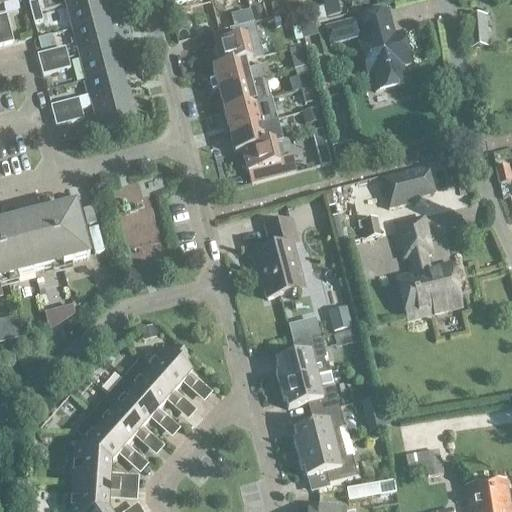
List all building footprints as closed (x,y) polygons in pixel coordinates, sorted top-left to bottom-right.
[(72,32),(108,23),(102,0),(92,0),(66,7),(72,32)] [(336,0),(321,0),(326,20),(340,17),(336,0)] [(369,0),(356,0),(355,7),(367,9),(369,0)] [(31,15),(39,13),(36,3),(28,5),(31,15)] [(312,12),(315,25),(325,22),(322,9),(312,12)] [(33,25),(42,23),(39,13),(31,15),(33,25)] [(394,38),(388,13),(323,30),(328,49),(358,41),(360,47),(359,48),(367,78),(369,78),(374,96),(408,87),(403,69),(409,67),(401,37),(394,38)] [(0,18),(0,43),(1,48),(14,45),(6,17),(0,18)] [(468,19),(471,51),(490,50),(487,17),(468,19)] [(79,58),(115,48),(108,23),(72,32),(79,58)] [(317,38),(314,26),(300,29),(303,41),(317,38)] [(212,72),(252,62),(244,34),(249,33),(248,29),(243,30),(243,28),(212,36),(215,49),(214,49),(219,70),(212,72)] [(86,83),(122,74),(115,48),(79,58),(86,83)] [(40,68),(68,61),(65,50),(37,58),(40,68)] [(289,53),(291,59),(302,56),(300,50),(289,53)] [(68,61),(40,68),(42,78),(70,71),(68,61)] [(218,93),(264,81),(267,80),(264,70),(248,74),(245,64),(252,63),(252,62),(212,72),(218,93)] [(92,108),(128,99),(122,74),(86,83),(92,108)] [(296,80),(300,94),(311,91),(307,77),(296,80)] [(223,114),(256,106),(269,102),(264,81),(218,93),(223,114)] [(314,104),(311,91),(300,94),(304,107),(314,104)] [(128,99),(92,108),(99,135),(135,125),(128,99)] [(53,119),(81,112),(78,102),(50,109),(53,119)] [(229,135),(270,124),(267,114),(258,116),(256,106),(223,114),(229,135)] [(81,112),(53,119),(56,130),(84,122),(81,112)] [(234,156),(274,146),(274,145),(267,147),(264,136),(272,134),(270,124),(229,135),(234,156)] [(322,132),(312,135),(320,169),(331,167),(322,132)] [(355,160),(351,144),(331,149),(336,165),(355,160)] [(274,146),(234,156),(241,155),(247,175),(249,175),(252,187),(295,176),(291,159),(278,163),(274,146)] [(495,171),(499,188),(511,184),(508,167),(495,171)] [(427,169),(380,182),(389,213),(412,207),(412,204),(435,198),(427,169)] [(0,286),(89,262),(76,214),(0,234),(0,286)] [(263,229),(269,252),(252,256),(257,278),(260,277),(267,303),(304,293),(292,248),(300,247),(293,221),(263,229)] [(379,239),(376,221),(357,225),(359,233),(363,232),(365,242),(379,239)] [(405,261),(409,260),(413,275),(397,279),(408,323),(462,310),(451,266),(429,272),(425,256),(432,254),(424,221),(396,228),(405,261)] [(349,319),(329,324),(332,335),(352,330),(349,319)] [(275,374),(279,389),(316,380),(313,367),(322,362),(325,361),(320,341),(291,348),(294,360),(275,365),(278,374),(275,374)] [(146,370),(182,402),(175,395),(185,383),(193,390),(198,384),(191,377),(182,369),(189,361),(176,349),(169,357),(163,352),(146,370)] [(123,381),(166,420),(159,413),(169,401),(177,408),(182,402),(146,370),(139,363),(123,381)] [(309,418),(339,411),(330,376),(316,380),(279,389),(283,404),(285,403),(288,412),(306,407),(309,418)] [(107,399),(150,438),(143,431),(153,419),(161,426),(166,420),(123,381),(107,399)] [(91,417),(134,456),(134,455),(127,449),(137,437),(145,444),(150,438),(107,399),(91,417)] [(385,431),(377,402),(363,406),(370,435),(385,431)] [(293,444),(297,458),(341,447),(337,433),(341,431),(344,430),(339,411),(309,418),(312,429),(293,434),(296,443),(293,444)] [(134,456),(91,417),(75,435),(82,442),(110,466),(111,467),(111,466),(121,455),(129,462),(134,456)] [(71,487),(119,491),(120,482),(110,481),(111,467),(110,466),(82,442),(75,450),(71,487)] [(348,460),(345,460),(341,447),(297,458),(301,473),(304,473),(306,481),(325,476),(328,487),(356,480),(351,460),(348,460)] [(437,453),(405,459),(408,477),(425,474),(426,482),(442,479),(437,453)] [(378,487),(380,499),(396,496),(393,484),(378,487)] [(467,511),(503,511),(510,511),(506,484),(464,491),(467,511)] [(119,491),(71,487),(69,511),(107,511),(108,498),(119,499),(119,491)] [(353,511),(384,511),(387,511),(384,499),(352,506),(353,511)]
